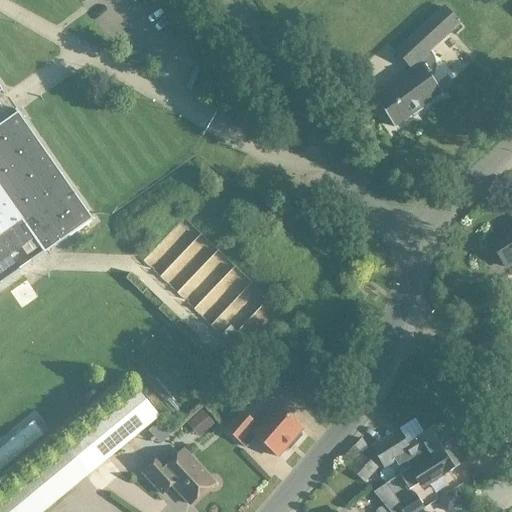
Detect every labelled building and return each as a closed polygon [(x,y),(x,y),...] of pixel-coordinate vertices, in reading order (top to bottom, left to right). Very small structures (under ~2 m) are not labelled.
[(446,9),(439,15),(397,53),(412,69),(461,25),(446,9)] [(395,129),(443,94),(423,67),(376,102),(395,129)] [(0,288),(95,222),(19,114),(0,127),(0,187),(4,194),(0,196),(0,94),(4,92),(0,86),(0,288)] [(511,228),(492,241),(509,268),(511,266),(511,228)] [(64,444),(1,495),(15,511),(44,511),(90,475),(158,420),(133,389),(64,444)] [(257,426),(241,412),(225,431),(239,443),(245,448),(255,437),(277,457),(291,442),(296,443),(301,437),(300,432),(301,430),(274,406),(257,426)] [(203,434),(214,425),(202,411),(192,420),(203,434)] [(436,455),(455,444),(454,442),(456,441),(445,423),(443,424),(441,423),(418,438),(408,445),(399,430),(372,447),(384,468),(396,461),(399,465),(411,458),(416,467),(429,459),(426,455),(433,450),(436,455)] [(366,449),(360,438),(352,448),(360,454),(366,449)] [(429,459),(416,467),(411,470),(410,468),(399,475),(408,490),(420,483),(423,488),(464,463),(461,458),(463,457),(455,444),(436,455),(433,450),(426,455),(429,459)] [(363,483),(376,468),(360,454),(352,448),(339,462),(363,483)] [(167,466),(160,458),(143,473),(162,495),(172,486),(190,505),(213,484),(183,451),(167,466)] [(400,511),(396,505),(398,504),(386,485),(372,493),(387,511),(400,511)] [(396,505),(400,511),(418,511),(422,510),(424,509),(414,494),(398,504),(396,505)] [(0,511),(15,511),(1,495),(0,496),(0,511)]
